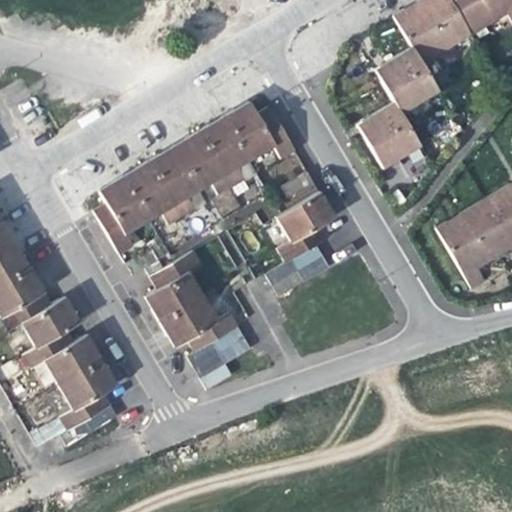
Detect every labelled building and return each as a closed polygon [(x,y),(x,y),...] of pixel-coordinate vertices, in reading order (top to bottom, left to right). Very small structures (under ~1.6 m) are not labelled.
[(469,35),(448,0),(419,0),(391,17),(409,49),(419,65),(427,78),(440,71),(432,57),(469,35)] [(511,0),(448,0),(469,35),(504,15),(511,27),(511,26),(511,0)] [(397,113),(434,91),(427,78),(419,65),(409,49),(390,60),(373,71),(391,103),(397,113)] [(397,113),(391,103),(371,115),(353,125),(379,170),(418,148),(397,113)] [(251,117),(244,104),(232,111),(218,119),(244,162),(270,147),(251,117)] [(251,117),(270,147),(277,159),(289,151),(264,109),(251,117)] [(244,162),(218,119),(211,124),(193,135),(219,177),(231,170),(244,162)] [(219,177),(193,135),(184,140),(169,149),(195,192),(206,185),(219,177)] [(195,192),(169,149),(160,154),(145,163),(171,206),(183,199),(195,192)] [(171,206),(145,163),(134,170),(120,179),(145,222),(157,214),(171,206)] [(238,182),(231,170),(219,177),(226,190),(238,182)] [(284,202),(310,187),(302,174),(276,190),(284,202)] [(226,190),(219,177),(206,185),(213,197),(226,190)] [(145,222),(120,179),(110,184),(94,193),(102,206),(120,236),(145,222)] [(511,184),(503,190),(484,200),(511,248),(511,184)] [(286,246),(318,227),(330,220),(322,207),(315,195),(271,220),(286,246)] [(190,211),(183,199),(171,206),(178,219),(190,211)] [(511,248),(484,200),(468,210),(452,219),(434,230),(461,277),(469,291),(483,283),(475,270),(511,248)] [(128,248),(120,236),(102,206),(89,214),(115,256),(128,248)] [(178,219),(171,206),(157,214),(164,226),(178,219)] [(281,265),(312,247),(325,239),(318,227),(286,246),(274,253),(281,265)] [(3,233),(0,228),(0,251),(10,246),(3,233)] [(17,258),(10,246),(0,251),(0,284),(25,270),(17,258)] [(325,270),(312,247),(281,265),(260,277),(273,300),(325,270)] [(128,279),(154,265),(153,262),(147,252),(121,267),(128,279)] [(147,280),(154,292),(184,275),(197,267),(190,255),(147,280)] [(31,280),(25,270),(0,284),(0,316),(39,294),(31,280)] [(198,298),(184,275),(154,292),(141,300),(150,317),(154,324),(198,298)] [(0,325),(4,332),(17,324),(47,307),(39,294),(0,316),(0,325)] [(213,325),(198,298),(154,324),(162,337),(170,350),(184,342),(213,325)] [(59,300),(47,307),(17,324),(32,350),(62,332),(74,325),(67,312),(59,300)] [(213,325),(184,342),(191,354),(234,329),(227,317),(213,325)] [(234,329),(191,354),(183,358),(203,392),(253,362),(234,329)] [(39,363),(70,345),(62,332),(32,350),(19,358),(26,371),(39,363)] [(89,349),(82,337),(70,345),(39,363),(54,389),(97,363),(89,349)] [(104,374),(97,363),(54,389),(69,413),(100,395),(112,387),(104,374)] [(56,420),(64,432),(107,407),(100,395),(69,413),(56,420)] [(107,407),(64,432),(55,438),(62,449),(114,418),(107,407)]
